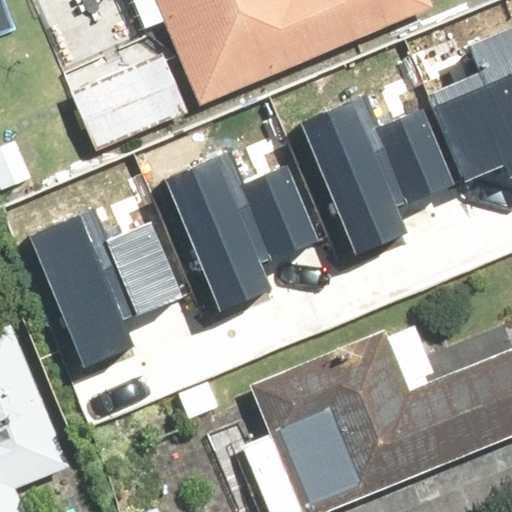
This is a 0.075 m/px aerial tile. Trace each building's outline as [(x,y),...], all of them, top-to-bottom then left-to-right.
[(133,0),(183,121),(424,22),(414,0),(133,0)] [(511,29),(469,47),(482,78),(435,96),(463,165),(511,145),(511,29)] [(309,113),(353,223),(402,204),(398,193),(455,170),(428,101),(382,120),(369,89),(309,113)] [(223,152),(164,175),(211,293),(279,266),(273,252),(319,234),(287,155),(233,176),(223,152)] [(33,228),(77,338),(126,319),(122,308),(180,285),(152,216),(106,235),(94,204),(33,228)] [(212,378),(232,369),(202,293),(56,352),(86,428),(133,409),(146,443),(226,411),(212,378)] [(233,456),(256,511),(341,511),(511,440),(511,351),(442,381),(416,321),(243,394),(264,443),(233,456)] [(68,484),(3,326),(0,327),(0,511),(25,511),(22,503),(68,484)]
